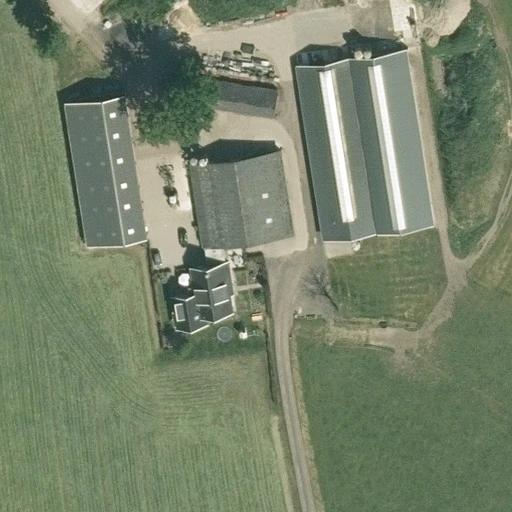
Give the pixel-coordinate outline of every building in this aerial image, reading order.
[(85,0),(96,11),(106,0),(85,0)] [(353,57),(298,65),(325,237),(380,229),(353,57)] [(231,111),(273,118),(277,89),(236,82),(231,111)] [(59,99),(80,242),(139,234),(118,90),(59,99)] [(219,243),(223,243),(293,232),(281,150),(191,164),(204,246),(206,245),(208,265),(193,267),(200,314),(214,312),(217,316),(227,314),(229,310),(232,310),(228,282),(231,282),(228,262),(222,263),(219,243)]
